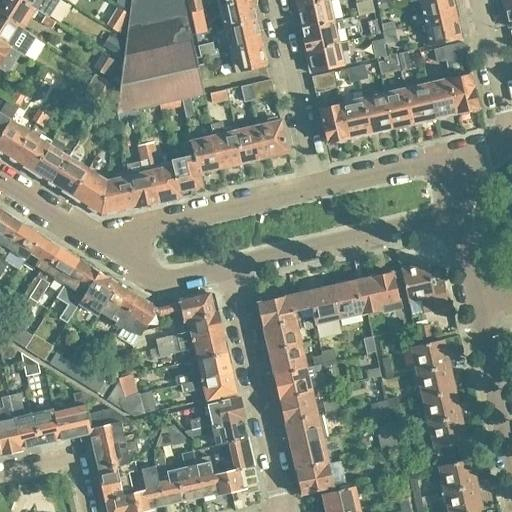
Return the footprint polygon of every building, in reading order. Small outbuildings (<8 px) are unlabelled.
[(0,0),(0,13),(22,27),(34,8),(20,0),(2,0),(0,0)] [(20,0),(34,8),(45,15),(48,17),(59,0),(20,0)] [(203,95),(200,81),(197,66),(181,0),(131,0),(129,13),(129,16),(126,38),(115,115),(118,115),(135,111),(161,105),(182,100),(190,98),(203,95)] [(117,0),(117,5),(129,13),(131,0),(117,0)] [(203,10),(200,0),(186,0),(189,12),(203,10)] [(251,0),(245,0),(219,6),(224,28),(256,21),(251,0)] [(332,21),(327,0),(326,0),(296,7),(301,29),(332,22),(332,21)] [(374,12),(371,0),(355,0),(356,3),(355,3),(358,15),(374,12)] [(389,0),(375,0),(378,10),(391,7),(389,0)] [(456,16),(452,0),(424,0),(419,1),(422,15),(411,17),(414,26),(424,24),(456,16)] [(126,38),(129,16),(118,8),(107,25),(126,38)] [(37,36),(22,27),(0,13),(0,40),(10,47),(25,56),(37,36)] [(191,18),(195,35),(206,32),(202,16),(191,18)] [(430,46),(461,39),(456,16),(424,24),(430,46)] [(337,44),(337,43),(334,30),(343,28),(341,19),(332,21),(332,22),(301,29),(303,36),(302,36),(305,51),(337,44)] [(367,21),(370,36),(380,33),(376,19),(367,21)] [(261,43),(256,21),(224,28),(229,51),(261,43)] [(381,23),(383,31),(395,29),(394,21),(381,23)] [(395,29),(383,31),(382,31),(383,39),(385,44),(397,42),(395,29)] [(117,53),(124,42),(111,34),(104,45),(117,53)] [(387,55),(385,44),(383,39),(373,41),(376,57),(387,55)] [(0,62),(10,47),(0,40),(0,62)] [(342,66),(339,52),(349,50),(347,41),(337,43),(337,44),(305,51),(310,74),(342,66)] [(213,42),(197,46),(200,57),(219,53),(218,49),(214,49),(213,42)] [(266,66),(261,43),(229,51),(234,73),(266,66)] [(467,58),(463,43),(443,48),(445,60),(449,74),(463,71),(460,59),(467,58)] [(445,60),(443,48),(434,50),(437,62),(445,60)] [(410,68),(406,52),(398,54),(398,57),(401,70),(410,68)] [(102,53),(93,68),(111,78),(120,64),(102,53)] [(401,70),(398,57),(389,59),(392,72),(401,70)] [(211,79),(207,64),(197,66),(200,81),(211,79)] [(364,65),(355,67),(358,81),(367,78),(364,65)] [(358,81),(355,67),(346,69),(349,83),(358,81)] [(337,88),(333,72),(311,77),(315,93),(337,88)] [(95,74),(85,90),(106,103),(116,87),(95,74)] [(479,109),(471,74),(448,79),(456,114),(457,114),(458,116),(471,113),(471,111),(479,109)] [(456,114),(448,79),(427,84),(435,121),(450,117),(450,116),(456,114)] [(274,96),(270,80),(246,85),(250,101),(274,96)] [(63,82),(54,98),(66,106),(76,90),(63,82)] [(435,121),(427,84),(405,89),(413,123),(421,122),(422,124),(435,121)] [(240,87),(244,102),(250,101),(246,85),(240,87)] [(407,127),(406,125),(413,123),(405,89),(384,94),(392,130),(407,127)] [(229,100),(226,90),(210,94),(212,104),(229,100)] [(19,105),(25,96),(18,91),(12,100),(19,105)] [(362,99),(360,91),(352,93),(353,101),(340,104),(349,141),(350,141),(350,140),(363,137),(363,135),(370,133),(362,99)] [(384,94),(362,99),(370,133),(378,131),(379,133),(392,130),(384,94)] [(194,115),(190,98),(182,100),(183,106),(186,117),(194,115)] [(0,134),(9,120),(18,107),(7,99),(0,109),(0,134)] [(183,106),(182,100),(161,105),(163,111),(183,106)] [(349,141),(340,104),(318,109),(326,144),(335,142),(336,144),(349,141)] [(35,123),(42,113),(36,109),(29,120),(35,123)] [(136,117),(135,111),(118,115),(119,121),(136,117)] [(41,127),(48,117),(42,113),(35,123),(41,127)] [(0,152),(12,160),(29,133),(9,120),(0,134),(0,152)] [(242,163),(235,132),(225,134),(222,121),(209,124),(212,137),(220,169),(230,166),(232,168),(237,167),(239,164),(241,164),(242,163)] [(287,153),(280,121),(257,126),(264,158),(274,156),(276,158),(282,156),(284,154),(287,153)] [(264,158),(257,126),(235,132),(242,163),(244,163),(246,164),(252,163),(254,161),(263,158),(264,158)] [(29,133),(12,160),(32,172),(49,145),(29,133)] [(75,148),(81,137),(75,133),(68,144),(75,148)] [(186,157),(171,161),(172,166),(179,198),(190,195),(191,189),(200,187),(197,174),(187,134),(184,135),(186,142),(182,143),(186,157)] [(220,169),(212,137),(191,142),(189,134),(187,134),(197,174),(208,171),(210,173),(215,171),(217,169),(220,169)] [(81,151),(87,140),(81,137),(75,148),(81,151)] [(52,141),(51,140),(49,145),(32,172),(51,185),(68,157),(60,152),(64,147),(63,143),(54,138),(52,141)] [(179,198),(172,166),(160,169),(154,142),(143,144),(144,148),(157,203),(179,198)] [(157,203),(144,148),(138,149),(143,173),(141,173),(140,166),(137,163),(127,166),(128,171),(126,171),(136,208),(157,203)] [(71,197),(88,170),(68,157),(51,185),(71,197)] [(100,216),(107,182),(88,170),(71,197),(100,216)] [(136,208),(126,171),(115,174),(116,179),(107,182),(100,216),(136,208)] [(0,258),(22,224),(3,212),(0,216),(0,258)] [(24,264),(41,236),(22,224),(0,258),(0,275),(8,263),(19,270),(23,264),(24,264)] [(29,297),(61,248),(41,236),(24,264),(33,270),(35,266),(41,270),(37,276),(32,279),(24,294),(29,297)] [(64,285),(80,260),(61,248),(29,297),(38,303),(49,283),(44,281),(48,275),(55,278),(64,285)] [(78,305),(99,272),(80,260),(64,285),(79,294),(76,300),(72,297),(58,319),(66,324),(78,305)] [(432,284),(427,265),(401,271),(408,302),(420,299),(423,313),(448,308),(442,282),(432,284)] [(100,313),(118,284),(99,272),(78,305),(98,317),(101,313),(100,313)] [(401,309),(393,272),(375,276),(383,310),(383,313),(401,309)] [(383,310),(375,276),(355,281),(363,313),(366,313),(367,314),(383,310)] [(339,319),(363,313),(355,281),(332,286),(339,319)] [(118,327),(137,296),(118,284),(100,313),(101,313),(116,322),(115,325),(118,326),(118,327)] [(311,308),(315,324),(339,319),(332,286),(299,294),(302,310),(311,308)] [(218,312),(215,300),(211,301),(209,293),(177,300),(177,302),(158,306),(157,308),(154,313),(159,316),(180,311),(182,321),(218,313),(218,312)] [(294,312),(302,310),(299,294),(257,303),(263,327),(296,320),(294,312)] [(157,308),(137,296),(118,327),(122,329),(126,323),(142,333),(146,327),(154,313),(157,308)] [(187,321),(189,332),(176,335),(156,340),(157,347),(223,333),(218,313),(218,312),(218,313),(182,321),(183,322),(187,321)] [(268,351),(301,344),(296,321),(296,320),(263,327),(268,351)] [(316,329),(314,321),(302,323),(304,331),(316,329)] [(415,328),(418,340),(434,336),(431,325),(415,328)] [(227,353),(223,334),(223,333),(157,347),(160,357),(194,349),(196,360),(227,353)] [(367,353),(375,351),(372,336),(364,338),(367,353)] [(0,340),(0,348),(3,360),(13,358),(17,351),(0,340)] [(418,373),(449,366),(443,340),(412,348),(418,373)] [(301,345),(301,344),(268,351),(274,375),(307,368),(301,345)] [(336,361),(333,348),(320,351),(321,354),(324,364),(336,361)] [(21,353),(26,376),(40,373),(38,363),(21,353)] [(63,372),(69,361),(56,353),(49,363),(63,372)] [(177,376),(179,385),(232,373),(227,353),(196,360),(199,371),(177,376)] [(324,364),(321,354),(312,357),(314,366),(324,364)] [(393,379),(388,357),(382,358),(387,380),(393,379)] [(82,383),(89,372),(70,360),(69,361),(63,372),(82,383)] [(455,391),(449,366),(418,373),(424,398),(455,391)] [(307,368),(274,375),(279,399),(312,392),(307,369),(307,368)] [(367,378),(381,375),(379,368),(365,371),(367,378)] [(89,371),(89,372),(82,383),(102,396),(109,385),(104,383),(105,381),(89,371)] [(236,393),(232,373),(179,385),(181,393),(203,388),(205,400),(236,393)] [(124,398),(119,379),(106,399),(111,401),(124,398)] [(75,404),(92,400),(91,396),(82,391),(73,393),(75,404)] [(460,417),(455,391),(424,398),(429,424),(460,417)] [(279,399),(285,423),(317,416),(312,392),(279,399)] [(20,393),(15,394),(25,449),(46,444),(40,412),(25,416),(20,393)] [(25,449),(15,394),(0,397),(0,434),(4,454),(20,451),(19,450),(25,449)] [(139,394),(124,398),(111,401),(134,416),(144,413),(139,394)] [(190,429),(200,427),(210,425),(242,418),(243,417),(238,397),(206,405),(209,415),(188,420),(190,429)] [(401,410),(398,397),(386,400),(387,401),(389,413),(401,410)] [(325,413),(339,410),(337,400),(323,402),(325,413)] [(377,420),(390,417),(389,413),(387,401),(373,404),(377,420)] [(134,435),(123,437),(120,423),(131,420),(111,408),(86,414),(88,434),(92,452),(135,442),(134,435)] [(52,409),(40,412),(46,444),(67,439),(62,411),(53,413),(52,409)] [(88,434),(86,414),(85,410),(68,414),(67,410),(62,411),(67,439),(88,434)] [(290,447),(323,439),(317,416),(285,423),(285,424),(290,447)] [(462,459),(459,444),(466,443),(460,417),(429,424),(435,450),(443,448),(446,463),(447,465),(439,467),(445,493),(476,486),(470,460),(463,461),(462,459)] [(247,438),(242,418),(210,425),(215,446),(223,444),(247,438)] [(200,427),(190,429),(186,430),(191,435),(201,433),(200,427)] [(168,439),(166,429),(160,430),(154,448),(170,445),(168,439)] [(407,440),(405,429),(399,430),(401,441),(407,440)] [(380,450),(397,447),(394,431),(377,434),(380,450)] [(217,466),(222,464),(222,462),(227,460),(232,459),(234,470),(253,466),(247,438),(223,444),(225,453),(214,455),(217,466)] [(323,440),(323,439),(290,447),(296,471),(328,463),(323,440)] [(129,463),(127,453),(137,451),(135,442),(92,452),(96,469),(129,463)] [(203,496),(194,459),(195,459),(193,451),(181,454),(184,467),(176,469),(183,501),(201,497),(203,496)] [(183,501),(176,469),(167,471),(163,455),(153,458),(155,466),(154,466),(163,505),(183,501)] [(229,491),(224,471),(212,474),(208,456),(195,459),(194,459),(203,496),(213,494),(214,495),(229,491)] [(222,462),(222,464),(225,464),(226,471),(224,471),(229,491),(243,488),(244,494),(259,490),(258,484),(253,466),(234,470),(232,459),(227,460),(222,462)] [(132,493),(128,472),(136,470),(135,462),(129,463),(96,469),(103,500),(132,493)] [(328,464),(328,463),(296,471),(301,495),(334,488),(328,464)] [(163,505),(154,466),(140,469),(145,490),(132,493),(136,511),(137,511),(152,509),(152,508),(163,505)] [(421,498),(416,477),(410,478),(415,499),(421,498)] [(395,482),(399,500),(409,498),(405,480),(395,482)] [(475,511),(482,511),(476,486),(445,493),(449,511),(475,511)] [(322,494),(326,511),(348,511),(360,509),(355,487),(322,494)] [(136,511),(132,493),(103,500),(104,503),(105,503),(106,511),(136,511)] [(411,511),(409,498),(399,500),(402,511),(411,511)] [(423,511),(421,498),(415,499),(417,511),(423,511)]
